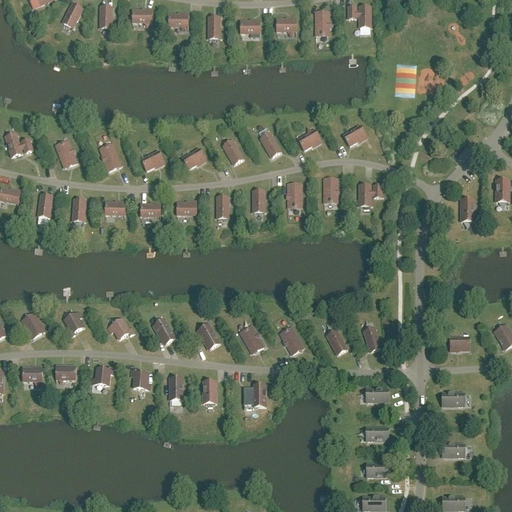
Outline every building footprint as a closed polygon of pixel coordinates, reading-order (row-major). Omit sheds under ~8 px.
[(36,0),(40,8),(59,0),(36,0)] [(73,6),(63,26),(73,31),(83,12),(73,6)] [(101,10),(101,31),(112,32),(112,10),(101,10)] [(349,10),(349,22),(356,22),(356,19),(360,19),(360,31),(371,31),(371,10),(360,10),(360,15),(356,15),(356,10),(349,10)] [(152,13),(133,13),(133,25),(152,25),(152,13)] [(316,15),(316,39),(329,38),(329,30),(331,30),(331,26),(329,26),(329,15),(316,15)] [(188,17),(169,17),(169,28),(188,28),(188,17)] [(209,20),(209,42),(220,42),(220,20),(209,20)] [(296,22),(277,22),(277,34),(296,34),(296,22)] [(260,24),(241,24),(241,35),(260,35),(260,24)] [(401,67),(401,78),(420,78),(420,68),(401,67)] [(400,82),(399,93),(419,93),(419,82),(400,82)] [(350,149),(367,140),(361,129),(344,139),(350,149)] [(305,154),(321,144),(315,134),(299,143),(305,154)] [(282,155),(271,136),(261,142),(272,161),(282,155)] [(33,153),(30,142),(22,144),(23,147),(20,148),(17,137),(6,140),(12,160),(23,157),(21,152),(24,151),(26,156),(33,153)] [(234,168),(244,162),(233,143),(223,149),(234,168)] [(69,144),(56,148),(65,171),(77,166),(73,155),(75,155),(73,151),(72,152),(69,144)] [(105,164),(109,174),(121,169),(113,147),(100,152),(103,160),(102,160),(103,164),(105,164)] [(200,152),(183,162),(189,172),(206,163),(200,152)] [(159,155),(142,164),(147,174),(164,165),(159,155)] [(324,182),(324,205),(338,205),(338,197),(339,197),(339,193),(338,193),(338,182),(324,182)] [(508,193),(508,183),(496,183),(496,205),(510,205),(510,193),(508,193)] [(288,211),(302,211),(302,187),(288,187),(288,198),(287,198),(287,202),(288,202),(288,211)] [(382,200),(382,188),(374,188),(374,194),(371,194),(371,188),(359,188),(360,209),(371,209),(371,198),(374,198),(374,200),(382,200)] [(21,195),(2,191),(0,200),(0,202),(19,206),(21,195)] [(253,216),(265,216),(265,194),(253,194),(253,216)] [(41,198),(39,219),(50,221),(53,199),(41,198)] [(217,200),(217,222),(229,222),(229,200),(217,200)] [(74,203),(73,224),(84,225),(86,203),(74,203)] [(461,213),(461,225),(475,225),(475,203),(463,203),(463,213),(461,213)] [(106,205),(106,217),(125,217),(125,206),(106,205)] [(177,205),(177,217),(197,217),(197,205),(177,205)] [(141,207),(141,219),(161,219),(161,207),(141,207)] [(82,320),(79,315),(65,323),(71,333),(68,335),(71,340),(75,338),(74,336),(84,330),(79,321),(82,320)] [(45,334),(34,316),(22,323),(33,341),(45,334)] [(129,332),(123,322),(108,331),(111,335),(114,334),(119,342),(129,336),(130,338),(135,336),(131,330),(129,332)] [(176,341),(165,322),(154,329),(160,340),(161,339),(166,347),(176,341)] [(221,346),(210,327),(198,334),(204,344),(206,343),(211,352),(221,346)] [(511,348),(511,336),(507,327),(495,334),(505,352),(511,348)] [(257,337),(252,329),(240,336),(252,356),(264,350),(259,340),(260,339),(258,336),(257,337)] [(304,351),(292,330),(280,337),(286,346),(285,347),(287,350),(288,350),(292,358),(304,351)] [(381,351),(375,331),(364,334),(371,355),(381,351)] [(348,352),(337,333),(327,339),(338,358),(348,352)] [(450,353),(470,353),(470,342),(469,342),(469,340),(460,340),(460,342),(450,342),(450,353)] [(76,381),(76,369),(56,369),(56,381),(66,381),(66,382),(75,382),(75,381),(76,381)] [(96,381),(93,381),(92,386),(109,388),(110,376),(113,377),(114,371),(109,370),(108,372),(97,371),(96,381)] [(42,383),(42,371),(23,371),(23,382),(23,384),(32,384),(32,382),(42,383)] [(135,379),(134,391),(150,392),(151,387),(147,386),(148,376),(137,375),(137,373),(132,372),(131,379),(135,379)] [(170,403),(183,403),(183,381),(172,381),(172,391),(170,391),(170,403)] [(203,406),(217,406),(217,394),(215,394),(215,384),(203,384),(203,406)] [(254,410),(266,410),(266,388),(254,388),(254,391),(244,391),(244,407),(254,407),(254,410)] [(379,403),(389,403),(388,392),(367,392),(367,405),(379,405),(379,403)] [(452,409),(464,409),(464,396),(442,396),(442,407),(452,407),(452,409)] [(389,444),(389,432),(379,432),(379,430),(367,430),(367,444),(389,444)] [(453,460),(465,460),(465,447),(443,447),(443,458),(453,458),(453,460)] [(389,480),(389,469),(379,469),(379,467),(367,467),(367,480),(389,480)] [(385,500),(363,500),(363,511),(375,511),(385,511),(385,500)] [(452,511),(464,511),(465,500),(443,500),(443,511),(453,511),(452,511)]
